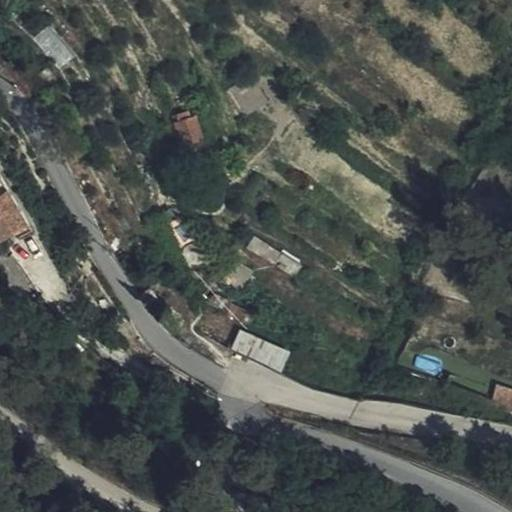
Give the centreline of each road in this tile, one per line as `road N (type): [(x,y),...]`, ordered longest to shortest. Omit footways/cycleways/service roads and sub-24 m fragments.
road 1 (unclassified): [(0,75),(44,139),(134,311),(163,348),(239,386)]
road 2 (residential): [(486,511),(343,446),(248,418),(236,405),(239,386)]
road 3 (unclassified): [(239,386),(511,440)]
road 4 (residential): [(0,413),(76,473),(152,511)]
